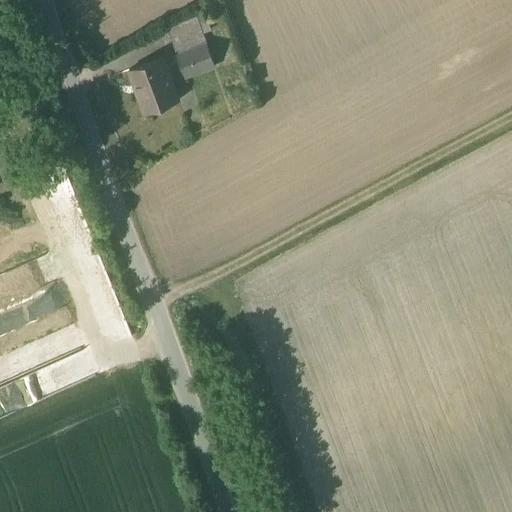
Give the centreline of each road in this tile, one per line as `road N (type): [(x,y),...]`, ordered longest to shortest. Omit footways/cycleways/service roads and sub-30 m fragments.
road 1 (unclassified): [(44,0),(230,511)]
road 2 (track): [(511,117),(156,303)]
